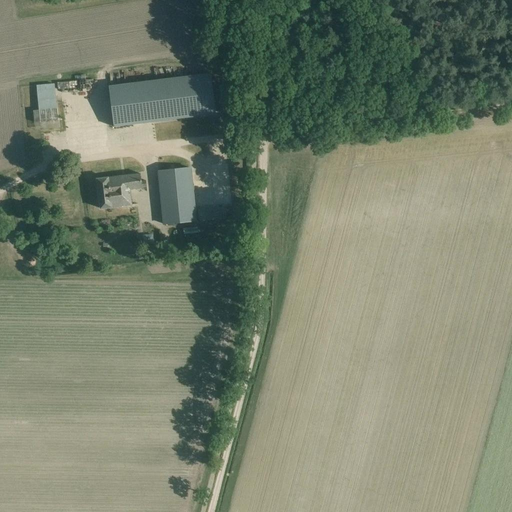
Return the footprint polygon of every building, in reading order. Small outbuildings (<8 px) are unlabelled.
[(215,114),(213,98),(210,74),(108,87),(114,127),(215,114)] [(36,84),(37,109),(32,109),(34,130),(57,128),(54,83),(36,84)] [(164,225),(195,221),(190,168),(159,171),(164,225)] [(141,182),(140,174),(97,180),(100,209),(131,205),(129,190),(147,188),(146,181),(141,182)] [(199,221),(225,218),(224,208),(198,211),(199,221)] [(143,235),(144,245),(154,244),(153,234),(143,235)]
